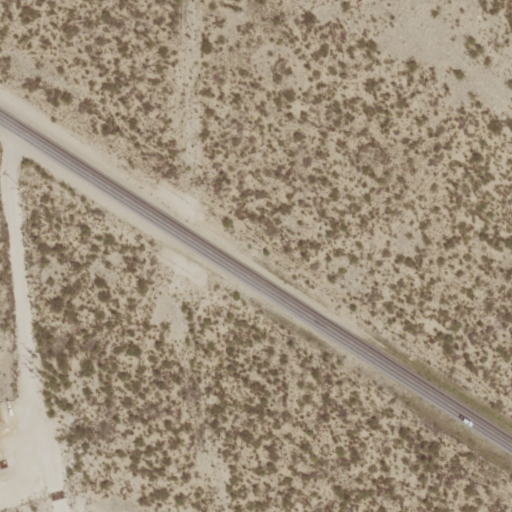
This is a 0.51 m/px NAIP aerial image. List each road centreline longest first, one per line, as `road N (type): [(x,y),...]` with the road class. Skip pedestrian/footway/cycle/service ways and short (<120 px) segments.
road 1 (tertiary): [(0,117),(511,446)]
road 2 (residential): [(15,127),(38,475),(48,511)]
